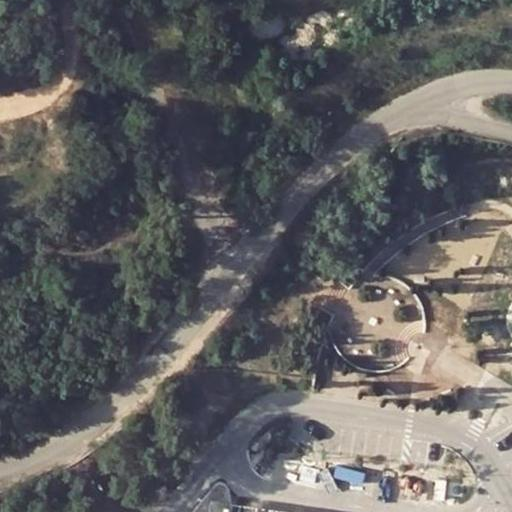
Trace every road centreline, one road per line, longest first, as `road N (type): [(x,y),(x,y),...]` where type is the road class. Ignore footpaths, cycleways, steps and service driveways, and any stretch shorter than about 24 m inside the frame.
road 1 (unclassified): [(0,463),(67,441),(292,201),(410,100),(511,76)]
road 2 (track): [(245,251),(153,38),(43,90),(0,92)]
